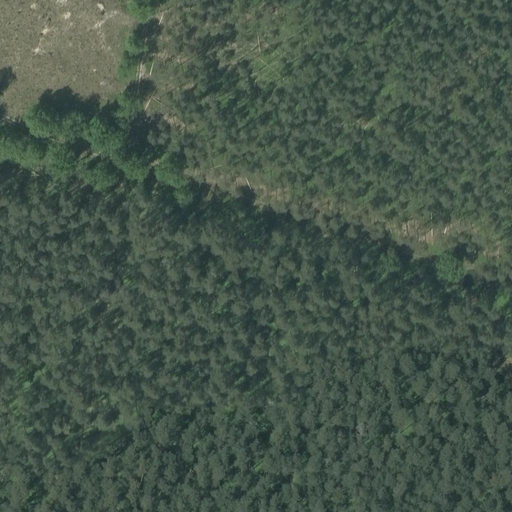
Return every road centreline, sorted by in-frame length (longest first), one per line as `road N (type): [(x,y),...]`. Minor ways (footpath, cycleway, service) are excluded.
road 1 (track): [(122,154),(511,289)]
road 2 (track): [(122,154),(147,0)]
road 3 (track): [(0,116),(122,154)]
